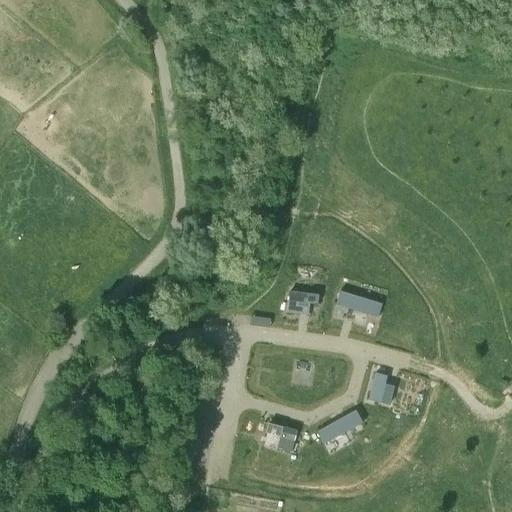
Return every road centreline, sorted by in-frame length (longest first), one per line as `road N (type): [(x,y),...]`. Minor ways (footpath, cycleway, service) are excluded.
road 1 (residential): [(12,511),(60,425),(118,367),(185,339),(236,335)]
road 2 (residential): [(236,335),(348,346),(360,360),(348,397),(306,418),(229,400)]
road 3 (track): [(358,353),(438,372),(485,413),(511,408)]
